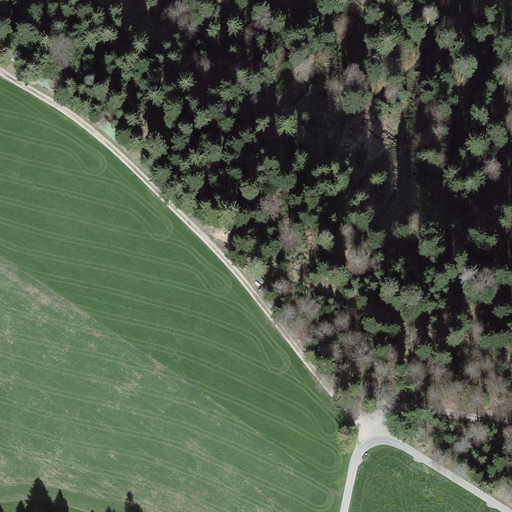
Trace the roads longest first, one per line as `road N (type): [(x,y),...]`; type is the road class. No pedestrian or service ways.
road 1 (track): [(0,70),(51,100),(169,203),(252,289),(369,438),(382,414),(397,406),(511,424)]
road 2 (track): [(193,228),(417,333),(511,360)]
road 3 (track): [(507,511),(387,436),(361,446),(341,511)]
